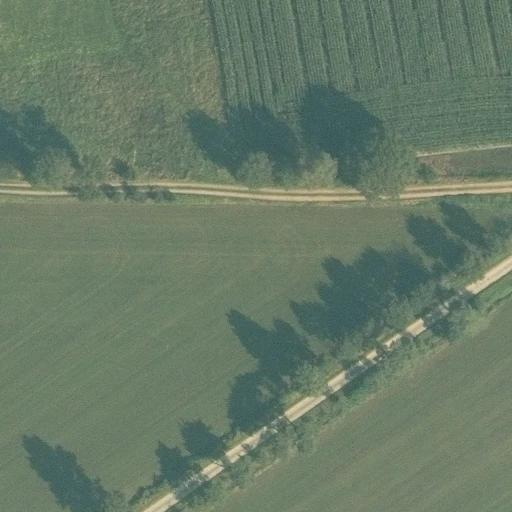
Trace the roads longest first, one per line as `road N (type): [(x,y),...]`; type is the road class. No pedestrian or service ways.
road 1 (track): [(0,189),(511,189)]
road 2 (unclassified): [(152,511),(511,265)]
